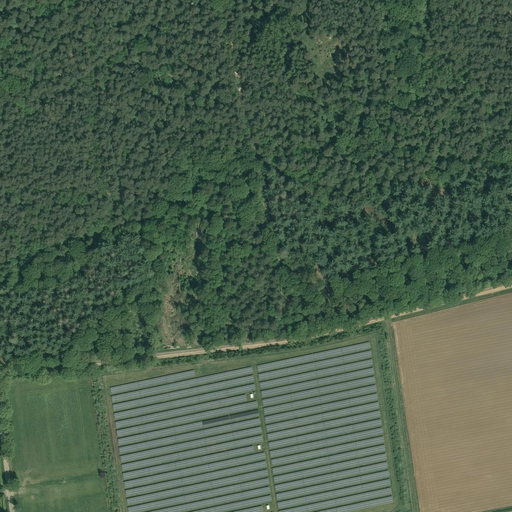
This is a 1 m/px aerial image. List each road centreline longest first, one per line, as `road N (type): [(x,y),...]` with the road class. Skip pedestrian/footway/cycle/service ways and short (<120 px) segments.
road 1 (track): [(292,340),(0,375)]
road 2 (track): [(511,287),(292,340)]
road 3 (track): [(385,314),(414,511)]
